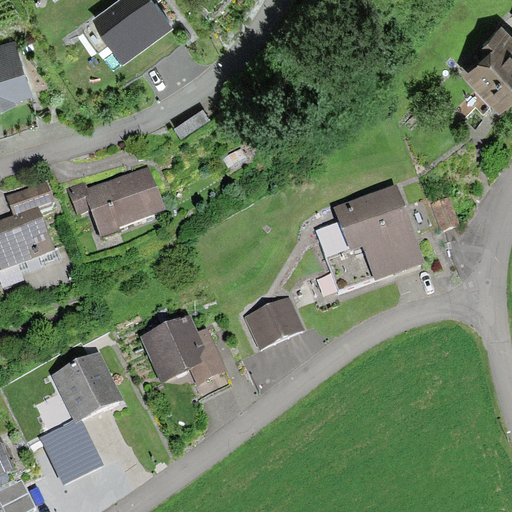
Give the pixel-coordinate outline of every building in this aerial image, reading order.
[(168,21),(153,0),(125,0),(99,19),(124,53),(168,21)] [(511,36),(502,28),(462,69),(499,105),(511,91),(511,36)] [(15,43),(0,47),(0,103),(30,95),(15,43)] [(155,164),(85,191),(104,241),(174,214),(155,164)] [(396,194),(340,213),(353,253),(369,248),(379,279),(420,266),(396,194)] [(48,210),(0,224),(0,277),(63,259),(48,210)] [(301,331),(289,302),(250,319),(262,348),(301,331)] [(189,323),(147,342),(165,381),(190,370),(198,386),(222,375),(205,337),(197,341),(189,323)] [(98,360),(57,381),(79,423),(119,402),(98,360)] [(79,423),(45,441),(67,488),(101,470),(79,423)] [(0,448),(0,471),(9,468),(0,448)] [(0,497),(7,511),(36,511),(41,510),(26,481),(0,493),(0,497)]
